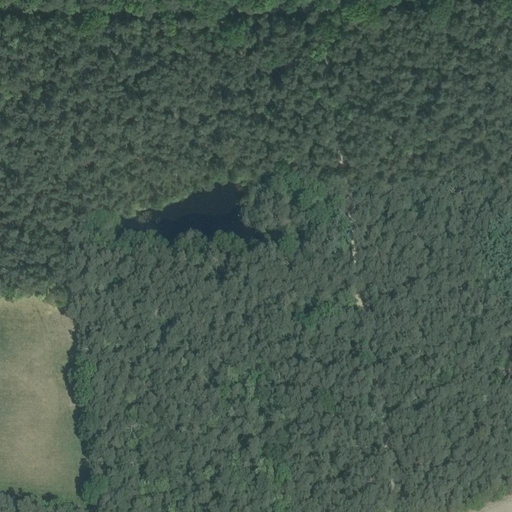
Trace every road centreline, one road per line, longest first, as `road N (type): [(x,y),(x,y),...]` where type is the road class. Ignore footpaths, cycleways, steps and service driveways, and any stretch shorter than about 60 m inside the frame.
road 1 (track): [(399,511),(326,4)]
road 2 (unclassified): [(364,0),(0,5)]
